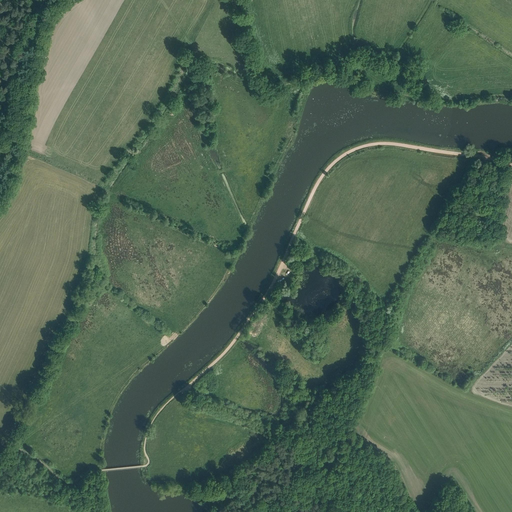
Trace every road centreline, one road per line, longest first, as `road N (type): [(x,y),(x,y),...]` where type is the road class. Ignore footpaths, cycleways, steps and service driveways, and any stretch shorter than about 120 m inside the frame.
road 1 (track): [(511,165),(389,143),(349,151),(331,164),(250,318),(152,421),(144,466)]
road 2 (track): [(144,466),(90,472),(71,484),(22,451),(0,451)]
